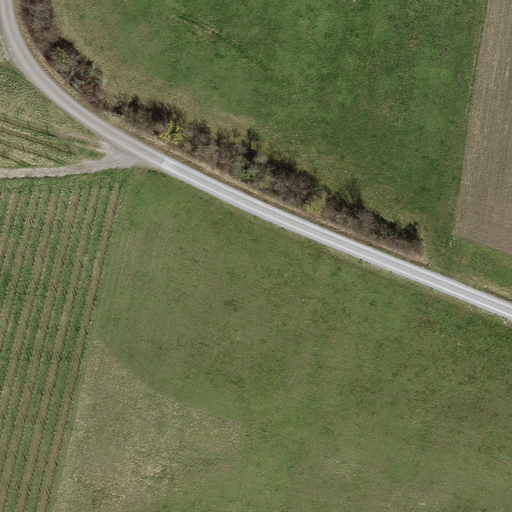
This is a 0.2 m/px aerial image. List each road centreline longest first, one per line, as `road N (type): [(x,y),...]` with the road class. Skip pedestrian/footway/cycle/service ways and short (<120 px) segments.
road 1 (track): [(511,313),(277,216),(110,135),(35,74),(15,41),(6,0)]
road 2 (track): [(141,153),(79,170),(0,172)]
